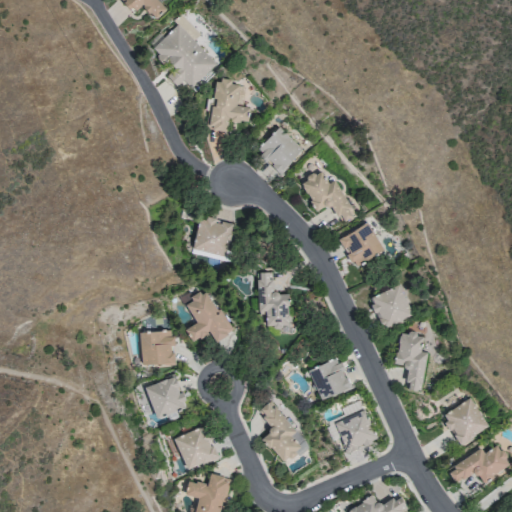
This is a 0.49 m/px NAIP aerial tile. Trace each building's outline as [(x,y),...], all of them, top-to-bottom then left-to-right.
[(120,0),(133,13),(141,5),(155,20),(166,10),(156,0),(120,0)] [(199,34),(182,17),(150,48),(172,70),(166,76),(175,87),(182,80),(190,88),(215,64),(193,41),(199,34)] [(234,106),(237,85),(230,84),(230,81),(213,79),(206,129),(226,131),(227,119),(247,122),(249,108),(234,106)] [(302,150),(278,126),(255,150),(279,173),(302,150)] [(335,179),(327,183),(320,171),(299,181),(314,212),(330,204),(339,222),(353,215),(335,179)] [(232,223),(198,216),(191,249),(225,257),(232,223)] [(382,250),(366,222),(337,239),(354,266),(382,250)] [(255,273),(258,316),(264,316),(265,327),(288,325),(287,292),(272,293),(271,272),(255,273)] [(412,315),(398,284),(367,298),(381,329),(412,315)] [(184,329),(191,342),(209,332),(214,341),(228,333),(204,290),(183,302),(195,323),(184,329)] [(138,332),(139,365),(173,364),(171,331),(138,332)] [(425,352),(420,351),(422,335),(398,332),(394,365),(406,367),(403,389),(419,391),(425,352)] [(307,369),(319,400),(350,387),(337,357),(307,369)] [(185,407),(174,376),(143,387),(154,418),(185,407)] [(487,426),(468,397),(440,415),(459,444),(487,426)] [(294,431),(269,399),(256,410),(271,428),(260,437),(281,462),(300,447),(290,435),(294,431)] [(344,453),(376,441),(360,400),(341,408),(345,418),(333,423),(344,453)] [(171,439),(186,471),(217,457),(202,425),(171,439)] [(479,447),(446,469),(455,483),(474,471),(482,482),(509,464),(496,444),(483,453),(479,447)] [(196,498),(193,511),(217,511),(220,503),(223,504),(229,478),(208,474),(206,485),(187,481),(184,495),(196,498)] [(344,511),(402,511),(407,509),(397,494),(378,506),(372,495),(344,511)]
